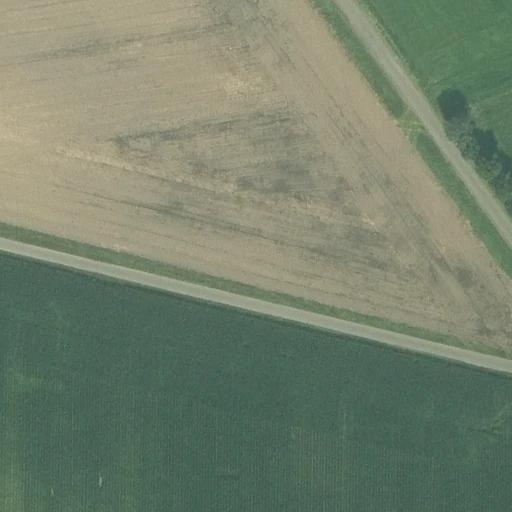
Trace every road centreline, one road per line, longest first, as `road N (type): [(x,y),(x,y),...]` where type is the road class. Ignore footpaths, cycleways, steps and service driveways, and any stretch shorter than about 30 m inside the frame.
road 1 (residential): [(511,370),(200,294),(0,234)]
road 2 (residential): [(344,0),(511,241)]
